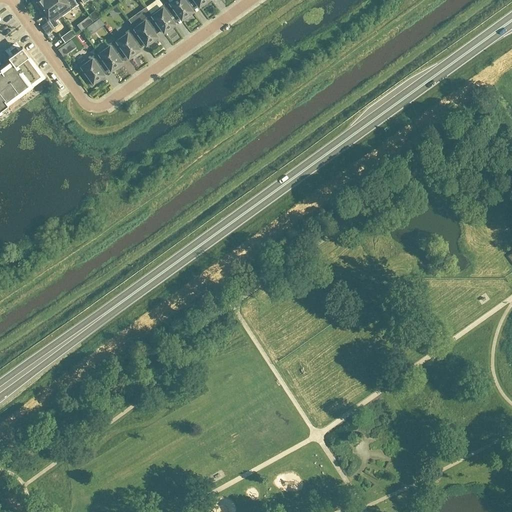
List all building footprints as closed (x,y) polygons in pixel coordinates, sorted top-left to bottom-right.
[(42,0),(41,0),(36,4),(54,29),(58,26),(55,22),(61,17),(48,0),(42,0),(43,0),(42,0)] [(48,0),(61,17),(77,6),(73,0),(48,0)] [(174,0),(169,4),(175,13),(181,21),(183,19),(184,21),(193,14),(191,15),(191,14),(192,13),(186,5),(192,0),(174,0)] [(169,17),(175,13),(169,4),(168,2),(150,15),(158,25),(163,33),(167,31),(168,32),(175,27),(169,17)] [(151,30),(158,25),(150,15),(132,28),(140,38),(146,46),(149,44),(150,45),(157,40),(156,39),(157,38),(151,30)] [(46,20),(41,23),(45,29),(50,26),(46,20)] [(133,43),(137,41),(140,38),(132,28),(125,33),(126,35),(116,42),(122,51),(128,59),(130,57),(131,59),(140,52),(138,53),(138,52),(139,51),(133,43)] [(71,31),(60,38),(64,44),(75,36),(71,31)] [(116,56),(122,51),(116,42),(115,40),(107,46),(108,48),(99,55),(105,64),(110,72),(114,69),(115,71),(122,65),(116,56)] [(25,94),(31,89),(32,88),(28,83),(33,80),(35,83),(41,78),(43,80),(44,79),(28,58),(29,57),(22,48),(19,50),(15,45),(7,51),(11,57),(8,59),(11,63),(0,71),(0,111),(0,112),(7,107),(8,106),(4,101),(9,98),(11,101),(17,96),(19,98),(20,97),(18,94),(22,91),(25,94)] [(88,57),(78,64),(85,73),(83,74),(88,81),(90,80),(93,84),(96,82),(97,84),(104,79),(103,77),(104,77),(103,75),(98,68),(101,66),(105,64),(99,55),(97,53),(94,56),(89,59),(88,57)]
